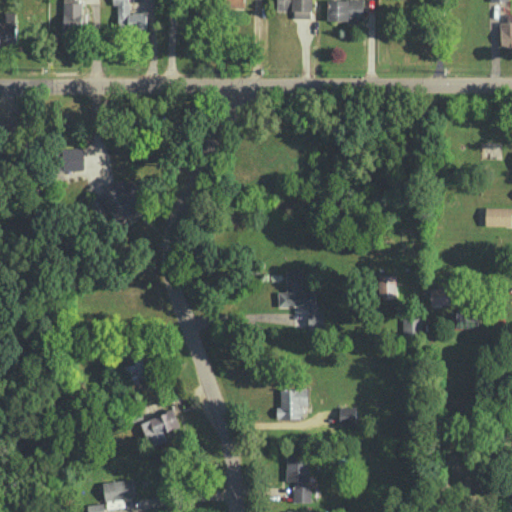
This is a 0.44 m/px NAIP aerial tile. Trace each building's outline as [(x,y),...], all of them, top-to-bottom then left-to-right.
[(81,0),(62,0),(63,33),(82,32),(81,0)] [(130,12),(129,0),(113,0),(113,4),(118,4),(118,30),(147,30),(146,12),(130,12)] [(277,0),(277,9),(294,10),(294,17),(313,17),(313,0),(277,0)] [(363,0),(327,0),(328,20),(364,19),(363,0)] [(0,40),(16,40),(16,11),(5,11),(5,21),(0,21),(0,40)] [(500,21),(501,45),(511,45),(511,13),(507,14),(508,21),(500,21)] [(84,169),(83,146),(62,147),(63,170),(84,169)] [(118,224),(145,204),(126,177),(98,197),(118,224)] [(511,207),(486,206),(485,225),(511,225),(511,207)] [(287,291),(278,291),(279,306),(309,305),(309,327),(325,327),(324,310),(316,310),(315,291),(302,291),(302,268),(286,268),(287,291)] [(379,298),(397,298),(396,275),(379,275),(379,298)] [(431,304),(453,304),(452,287),(430,287),(431,304)] [(403,335),(422,335),(422,315),(403,316),(403,335)] [(128,365),(129,380),(150,378),(148,357),(134,358),(135,364),(128,365)] [(308,405),(309,387),(281,386),(281,406),(277,406),(277,418),(303,418),(303,405),(308,405)] [(356,406),(339,406),(340,424),(356,424),(356,406)] [(164,431),(180,426),(174,409),(141,420),(149,446),(167,441),(164,431)] [(293,501),(312,501),(312,476),(308,476),(309,455),(287,454),(286,480),(294,481),(293,501)] [(104,480),(105,499),(135,497),(134,479),(104,480)] [(88,511),(105,511),(104,502),(88,504),(88,511)]
